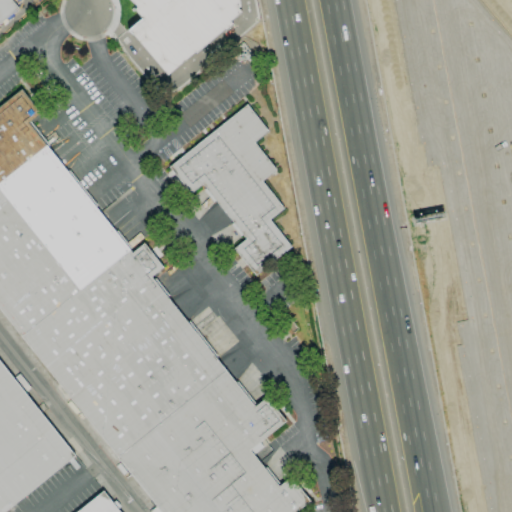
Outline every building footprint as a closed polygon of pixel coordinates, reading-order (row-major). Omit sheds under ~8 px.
[(0,24),(0,0),(12,0),(19,8),(0,24)] [(165,75),(195,52),(196,51),(226,27),(231,26),(230,20),(239,13),(237,0),(128,0),(135,8),(136,13),(140,18),(127,29),(165,75)] [(511,511),(487,511),(456,347),(462,346),(458,324),(469,322),(439,161),(425,164),(421,143),(415,144),(388,0),(476,0),(511,41),(511,511)] [(296,511),(161,511),(0,310),(0,106),(21,90),(40,114),(28,124),(132,253),(144,244),(163,268),(151,277),(255,407),(266,397),(286,422),(259,442),(263,447),(253,455),(279,487),(291,477),(310,501),(296,511)] [(255,276),(234,249),(246,239),(203,184),(190,194),(169,167),(247,105),(269,132),(255,143),(276,170),(262,181),(284,209),(270,220),(292,247),(255,276)] [(3,511),(0,511),(0,362),(75,456),(73,458),(79,466),(75,469),(68,461),(3,511)] [(77,511),(103,492),(119,511),(77,511)]
